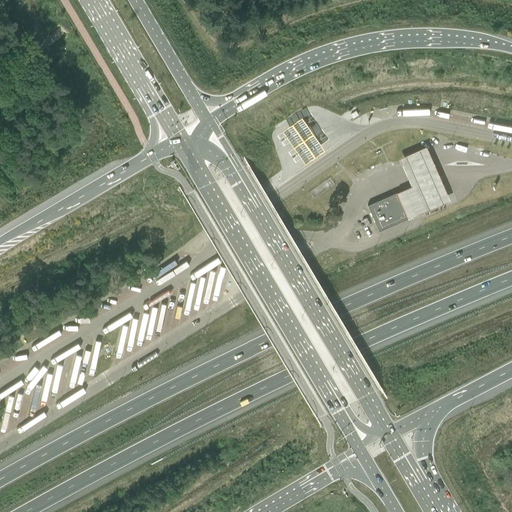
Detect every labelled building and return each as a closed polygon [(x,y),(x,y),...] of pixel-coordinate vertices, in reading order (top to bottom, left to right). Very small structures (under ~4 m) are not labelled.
[(329,150),(306,117),(286,132),(309,164),(329,150)] [(434,163),(428,149),(426,145),(399,157),(405,172),(411,185),(398,191),(409,218),(450,200),(434,163)] [(379,231),(409,218),(398,191),(367,205),(379,231)] [(137,215),(149,211),(147,204),(134,207),(137,215)] [(112,227),(132,217),(130,211),(110,221),(112,227)] [(187,277),(184,293),(176,292),(176,296),(168,294),(167,300),(159,299),(156,313),(150,312),(147,325),(161,327),(161,326),(168,327),(169,324),(177,325),(180,312),(189,313),(190,307),(197,308),(202,280),(187,277)] [(68,328),(99,309),(95,304),(64,323),(68,328)] [(128,326),(120,324),(113,355),(120,357),(125,333),(133,335),(137,320),(129,318),(128,326)] [(31,352),(59,335),(56,329),(28,346),(31,352)] [(95,369),(100,341),(92,340),(91,350),(82,348),(76,381),(83,382),(86,367),(95,369)] [(15,391),(5,390),(0,422),(8,423),(8,419),(17,421),(19,409),(27,410),(27,407),(36,408),(41,381),(34,380),(33,384),(25,383),(24,390),(15,389),(15,391)] [(385,469),(395,462),(392,458),(382,464),(385,469)]
